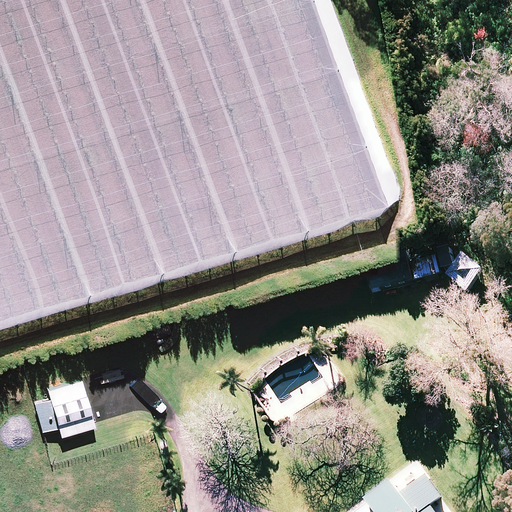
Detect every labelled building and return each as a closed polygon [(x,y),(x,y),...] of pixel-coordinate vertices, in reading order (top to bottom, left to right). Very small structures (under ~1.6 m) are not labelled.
[(374,261),(375,271),(370,272),(373,290),(379,289),(440,278),(437,259),(413,263),(411,254),(374,261)] [(486,275),(466,257),(450,275),(470,293),(486,275)] [(281,399),(266,370),(266,371),(262,375),(259,380),(256,385),(254,390),(275,424),(342,382),(321,347),(315,347),(310,348),(305,348),(320,379),(281,399)] [(94,425),(81,378),(46,388),(59,435),(94,425)] [(454,511),(429,478),(406,496),(398,485),(360,511),(454,511)]
